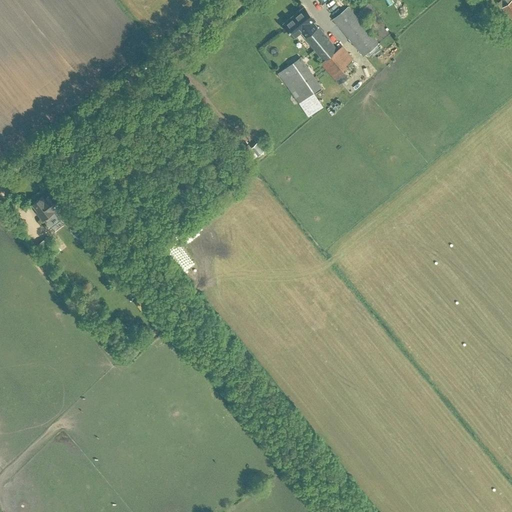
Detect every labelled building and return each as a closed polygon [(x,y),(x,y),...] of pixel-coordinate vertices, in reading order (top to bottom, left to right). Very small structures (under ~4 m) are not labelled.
[(511,0),(502,0),(506,4),(502,8),(511,19),(511,18),(511,0)] [(324,60),(321,63),(338,84),(353,72),(346,63),(352,58),(342,46),(337,49),(318,27),(315,29),(310,24),(315,20),(304,7),(284,24),(295,37),(305,29),(309,34),(305,37),(324,60)] [(347,7),(334,18),(364,55),(378,43),(347,7)] [(278,73),(299,102),(321,87),(300,57),(278,73)] [(361,57),(356,60),(363,69),(367,67),(361,57)] [(210,87),(219,81),(211,70),(202,76),(210,87)] [(265,150),(258,142),(252,147),(259,155),(265,150)] [(55,189),(46,197),(44,195),(32,204),(37,211),(36,212),(42,220),(56,210),(65,202),(55,189)] [(66,222),(78,238),(85,232),(73,217),(66,222)] [(35,245),(42,255),(53,247),(45,238),(35,245)]
